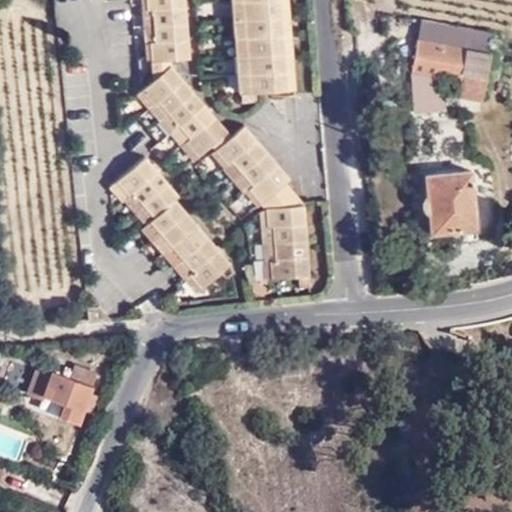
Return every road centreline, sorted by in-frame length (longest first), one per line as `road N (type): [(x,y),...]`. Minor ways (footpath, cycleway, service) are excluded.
road 1 (tertiary): [(349,313),(198,320),(163,330),(86,511)]
road 2 (residential): [(328,0),(349,313)]
road 3 (tertiary): [(511,293),(349,313)]
